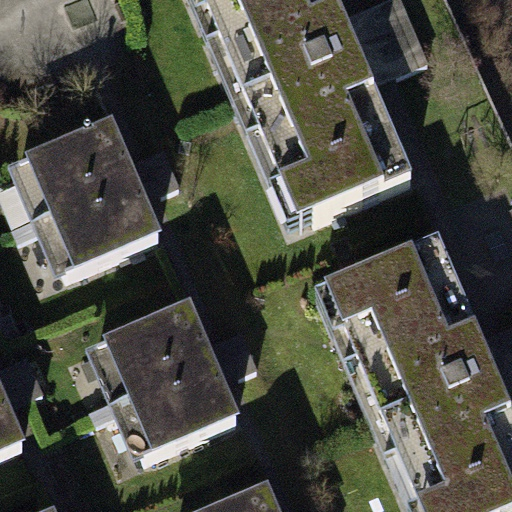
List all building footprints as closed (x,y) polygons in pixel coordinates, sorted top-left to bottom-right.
[(420,190),(335,0),(185,0),(294,245),(420,190)] [(114,132),(10,177),(35,234),(139,189),(114,132)] [(139,189),(35,234),(59,292),(164,247),(139,189)] [(511,511),(511,412),(444,254),(319,307),(407,511),(511,511)] [(194,314),(89,359),(114,416),(219,371),(194,314)] [(219,371),(114,416),(139,473),(244,428),(219,371)] [(3,396),(0,397),(0,465),(28,453),(3,396)] [(278,511),(272,496),(235,511),(278,511)]
